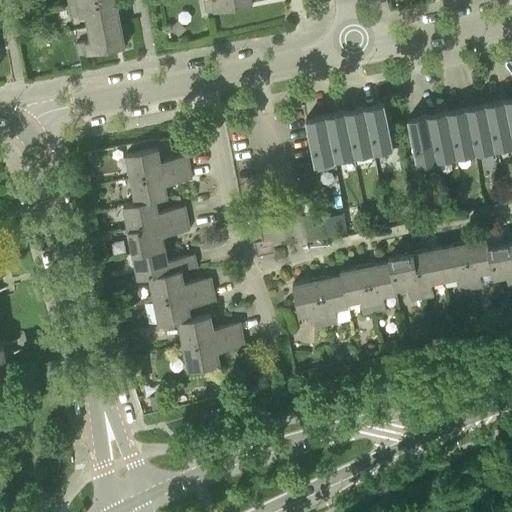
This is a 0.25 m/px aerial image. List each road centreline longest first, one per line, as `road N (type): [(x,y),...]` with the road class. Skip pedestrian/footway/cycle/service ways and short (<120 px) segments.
road 1 (tertiary): [(511,387),(295,440),(130,505)]
road 2 (residential): [(130,505),(28,132)]
road 3 (residential): [(28,132),(64,106),(356,49)]
road 4 (tertiary): [(260,511),(511,401)]
road 5 (residential): [(356,49),(511,20)]
